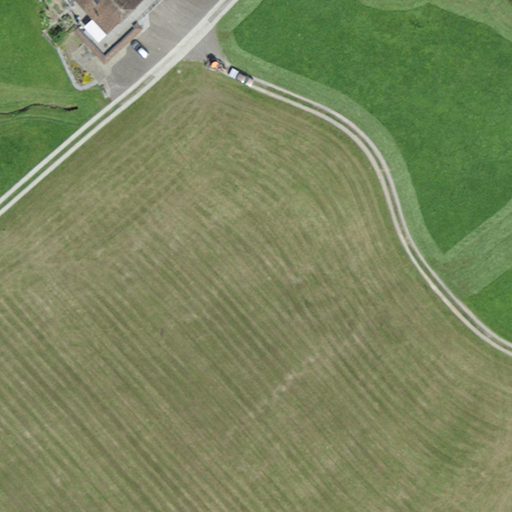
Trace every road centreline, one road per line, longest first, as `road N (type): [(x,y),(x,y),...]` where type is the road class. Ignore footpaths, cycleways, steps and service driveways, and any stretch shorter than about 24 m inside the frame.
road 1 (track): [(187,42),(343,126),(372,154),(407,249),(491,345),(511,352)]
road 2 (track): [(0,206),(235,0)]
